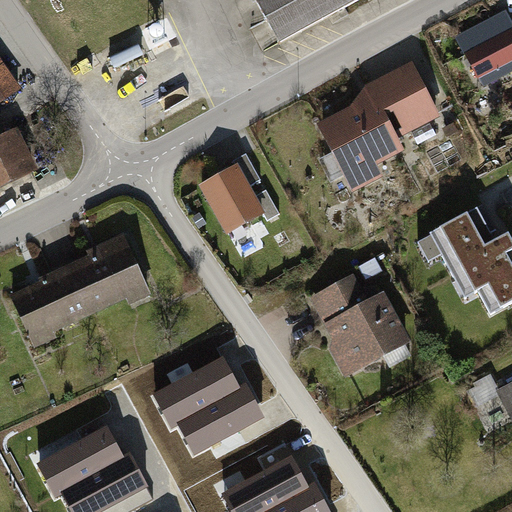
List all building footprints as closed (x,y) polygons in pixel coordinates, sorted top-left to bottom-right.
[(242,0),(267,50),(357,0),(242,0)] [(511,27),(506,15),(458,39),(483,89),(511,74),(511,27)] [(0,104),(21,90),(0,57),(0,104)] [(378,104),(326,130),(355,189),(379,177),(374,167),(397,155),(389,138),(434,115),(412,72),(371,92),(378,104)] [(15,132),(0,139),(0,187),(34,171),(15,132)] [(232,168),(193,189),(220,239),(259,217),(232,168)] [(272,219),(282,214),(271,191),(260,197),(272,219)] [(496,249),(478,215),(431,240),(453,279),(466,272),(493,320),(511,309),(511,246),(510,242),(496,249)] [(38,284),(7,298),(31,351),(55,340),(53,334),(143,298),(118,236),(80,252),(83,260),(35,279),(38,284)] [(351,279),(307,300),(345,379),(408,348),(382,296),(364,304),(351,279)] [(511,382),(494,391),(511,427),(511,382)]
